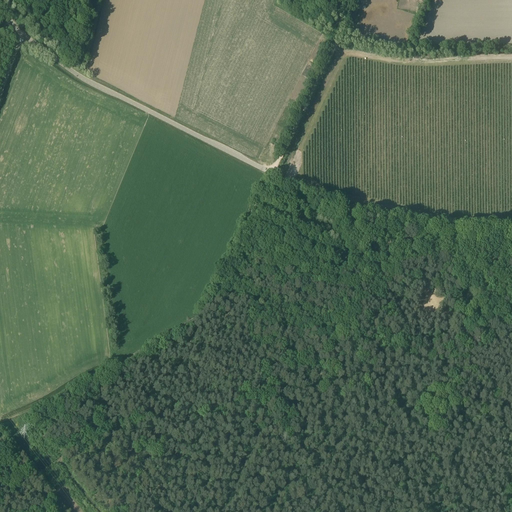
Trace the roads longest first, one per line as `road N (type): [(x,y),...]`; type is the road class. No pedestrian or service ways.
road 1 (unclassified): [(511,228),(441,227),(319,195),(93,83),(19,36)]
road 2 (track): [(223,276),(351,0)]
road 3 (track): [(0,423),(45,407),(183,327),(216,299),(223,276)]
road 4 (track): [(340,32),(395,49),(511,50)]
road 5 (track): [(103,425),(188,421),(258,394)]
road 6 (track): [(0,506),(103,425)]
road 7 (track): [(258,394),(223,276)]
road 8 (track): [(476,345),(433,365),(364,335)]
road 9 (track): [(364,335),(258,394)]
road 10 (track): [(258,394),(259,428),(234,511)]
